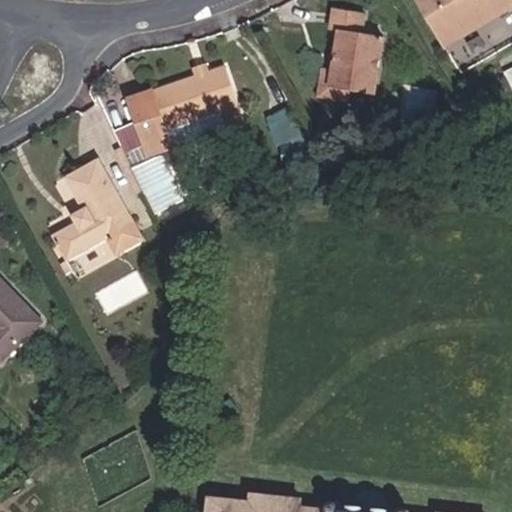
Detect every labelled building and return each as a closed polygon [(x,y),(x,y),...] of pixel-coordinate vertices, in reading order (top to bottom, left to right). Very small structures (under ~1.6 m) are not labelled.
[(511,7),(511,0),(418,0),(445,47),(511,7)] [(330,31),(339,33),(333,72),(331,86),(347,89),(373,94),(382,39),(362,35),(365,14),(334,10),(330,31)] [(151,99),(133,106),(143,134),(147,148),(166,142),(162,130),(236,105),(224,70),(150,95),(151,99)] [(318,98),(344,104),(347,89),(331,86),(333,72),(324,70),(318,98)] [(477,122),(466,103),(457,108),(468,127),(477,122)] [(179,142),(241,120),(236,105),(162,130),(166,142),(177,138),(179,142)] [(490,140),(478,121),(477,122),(468,127),(479,146),(490,140)] [(147,148),(143,134),(121,144),(122,146),(133,168),(151,160),(147,148)] [(116,149),(142,205),(148,202),(133,168),(122,146),(116,149)] [(122,257),(144,245),(98,164),(64,183),(82,214),(71,220),(75,227),(51,241),(66,267),(106,244),(113,241),(122,257)] [(116,261),(122,257),(113,241),(106,244),(116,261)] [(40,324),(0,281),(0,357),(2,360),(40,324)] [(209,500),(207,511),(409,511),(408,511),(407,510),(406,510),(405,510),(404,510),(403,510),(402,510),(401,510),(400,511),(399,511),(398,511),(391,511),(339,506),(339,505),(338,504),(337,503),(336,502),(335,502),(334,502),(333,502),(332,502),(331,502),(330,502),(329,503),(328,503),(328,504),(327,505),(327,506),(326,507),(326,508),(326,509),(326,510),(301,507),(302,499),(250,494),(249,494),(248,494),(247,494),(246,494),(245,495),(244,495),(243,496),(242,497),(242,498),(241,498),(241,499),(240,500),(240,501),(240,502),(240,503),(240,504),(209,500)]
